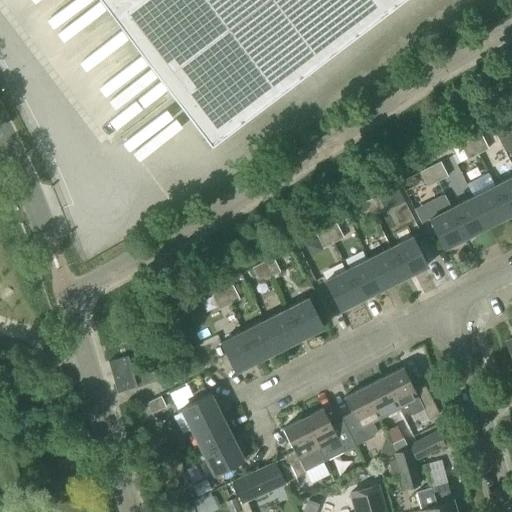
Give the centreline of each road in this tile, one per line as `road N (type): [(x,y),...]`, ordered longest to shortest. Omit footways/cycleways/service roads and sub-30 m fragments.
road 1 (residential): [(70,303),(85,284),(511,24)]
road 2 (residential): [(242,404),(448,302)]
road 3 (residential): [(506,511),(448,302)]
road 4 (unclassified): [(128,511),(70,303)]
